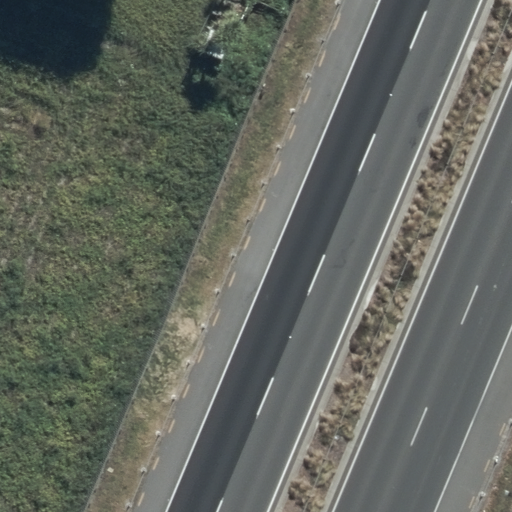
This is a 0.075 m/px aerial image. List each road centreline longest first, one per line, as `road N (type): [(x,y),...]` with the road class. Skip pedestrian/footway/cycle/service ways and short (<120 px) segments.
road 1 (trunk): [(217,511),(431,0)]
road 2 (trunk): [(511,204),(383,511)]
